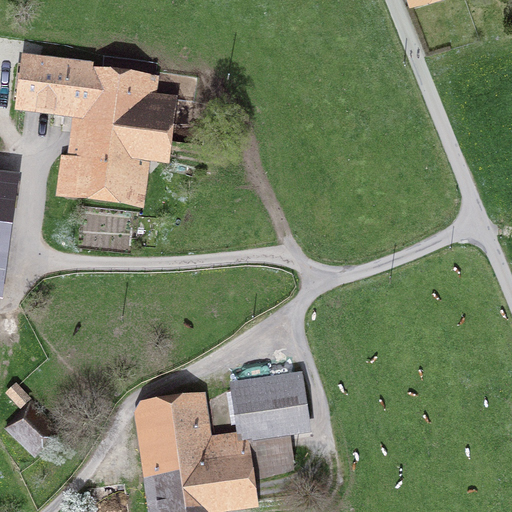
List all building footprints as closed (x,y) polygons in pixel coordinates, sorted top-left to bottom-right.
[(403,0),(407,9),(436,0),(403,0)] [(154,81),(19,67),(14,115),(71,121),(62,202),(133,209),(138,165),(164,167),(171,107),(152,105),(154,81)] [(0,280),(13,178),(0,176),(0,280)] [(306,433),(298,377),(230,386),(237,438),(237,442),(244,442),(306,433)] [(207,442),(201,397),(133,406),(146,511),(239,511),(253,510),(244,442),(237,442),(237,438),(207,442)] [(26,406),(4,428),(30,454),(52,432),(26,406)]
